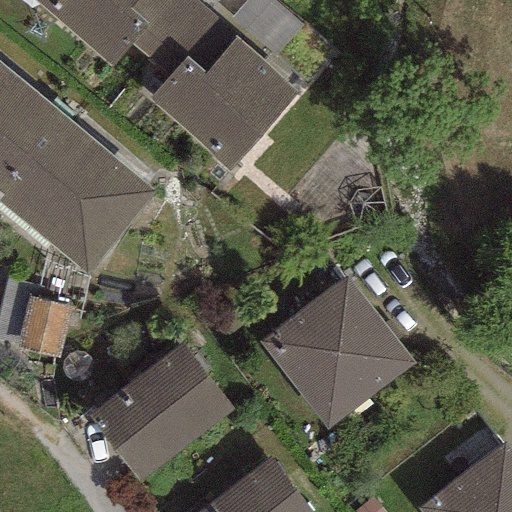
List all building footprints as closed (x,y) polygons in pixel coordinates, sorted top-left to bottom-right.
[(139,0),(28,0),(23,6),(104,77),(139,36),(122,21),(139,0)] [(301,97),(196,0),(193,0),(132,67),(161,94),(148,108),(224,179),(301,97)] [(148,200),(0,84),(0,220),(82,284),(148,200)] [(406,378),(334,284),(249,348),(322,442),(406,378)] [(57,315),(23,310),(15,360),(48,365),(57,315)] [(231,422),(176,353),(82,427),(137,497),(231,422)] [(511,511),(511,472),(499,455),(420,511),(511,511)] [(296,511),(259,464),(196,511),(296,511)]
